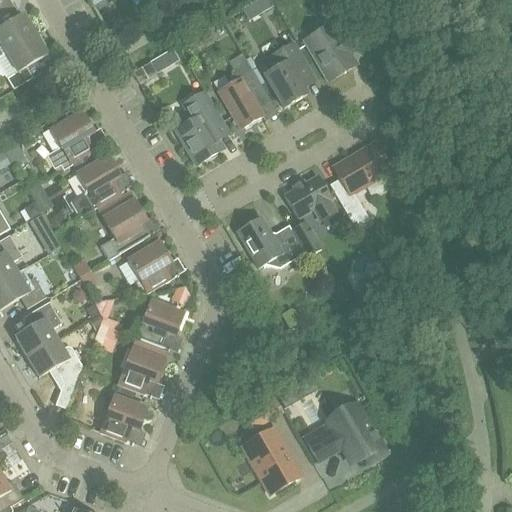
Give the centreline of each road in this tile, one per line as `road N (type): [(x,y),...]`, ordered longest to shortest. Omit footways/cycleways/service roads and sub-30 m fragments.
road 1 (residential): [(199,203),(220,210),(372,124),(367,94),(212,185)]
road 2 (residential): [(143,491),(214,303),(173,219)]
road 3 (residential): [(173,219),(46,0)]
road 4 (residential): [(143,491),(44,449),(0,376)]
